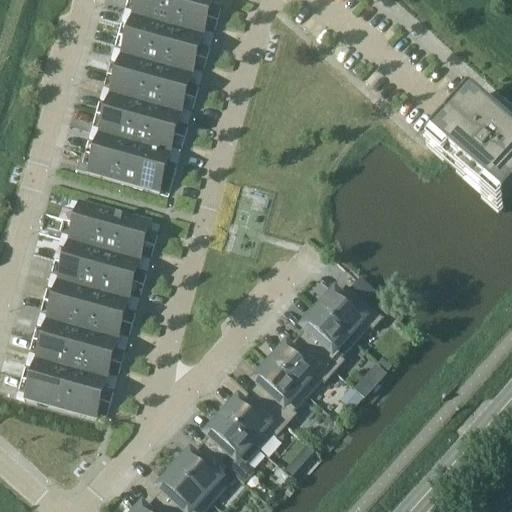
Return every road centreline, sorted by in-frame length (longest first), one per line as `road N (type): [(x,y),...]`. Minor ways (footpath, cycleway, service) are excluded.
road 1 (residential): [(163,422),(162,375),(258,24),(280,0)]
road 2 (residential): [(0,312),(85,0)]
road 3 (residential): [(163,422),(302,276)]
road 4 (residential): [(314,0),(439,112)]
road 5 (secondary): [(412,511),(511,400)]
